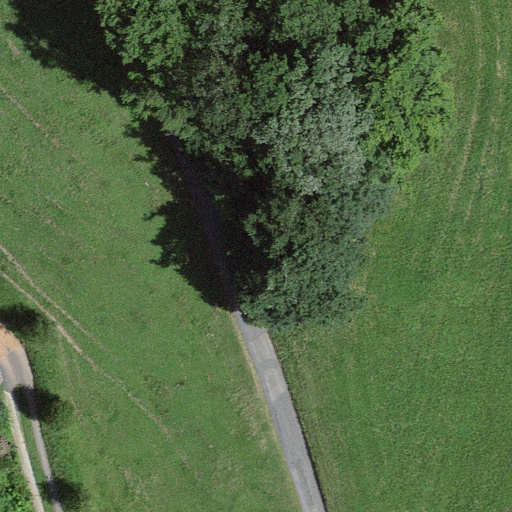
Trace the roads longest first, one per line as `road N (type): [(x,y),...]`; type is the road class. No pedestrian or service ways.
road 1 (unclassified): [(141,0),(322,511)]
road 2 (track): [(49,511),(9,344),(0,337)]
